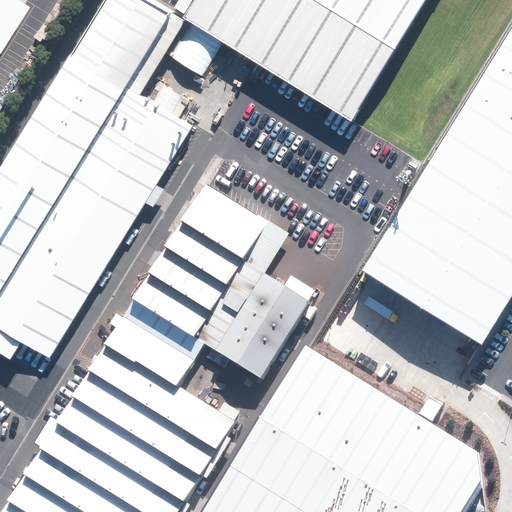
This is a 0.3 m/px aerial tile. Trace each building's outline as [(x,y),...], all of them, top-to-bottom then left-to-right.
[(200,126),(144,90),(188,20),(156,0),(113,0),(0,180),(0,323),(54,358),(200,126)] [(194,0),(181,0),(178,7),(187,13),(187,12),(194,0)] [(200,0),(192,15),(361,116),(431,0),(200,0)] [(511,52),(380,267),(501,341),(511,321),(511,52)] [(203,190),(108,344),(5,511),(185,511),(240,423),(179,387),(274,233),(203,190)] [(317,307),(267,277),(218,357),(268,387),(317,307)] [(309,351),(210,511),(458,511),(478,480),(471,449),(309,351)]
